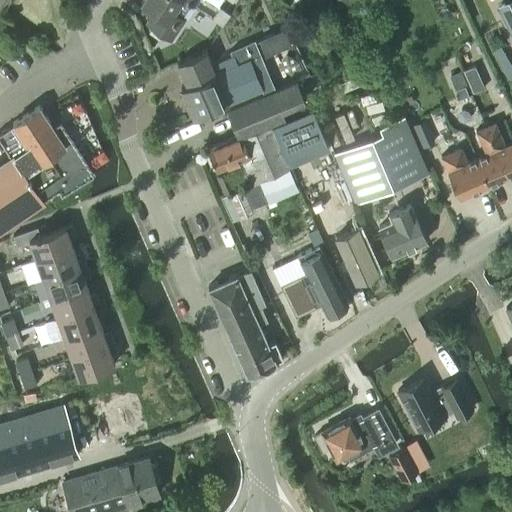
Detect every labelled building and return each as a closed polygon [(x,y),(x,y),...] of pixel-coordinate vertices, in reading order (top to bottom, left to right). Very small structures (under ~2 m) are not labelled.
[(192,6),(183,0),(141,0),(140,2),(153,11),(146,22),(171,39),(184,19),(182,17),(190,5),(192,7),(192,6)] [(511,0),(509,0),(497,6),(511,37),(511,0)] [(229,14),(219,7),(211,19),(221,26),(229,14)] [(283,29),(260,39),(266,51),(288,42),(283,29)] [(206,50),(176,62),(183,77),(186,84),(257,54),(259,52),(254,40),(229,50),(231,54),(211,62),(206,50)] [(186,84),(181,86),(187,101),(265,68),(259,52),(257,54),(186,84)] [(475,66),(463,71),(472,92),(484,87),(475,66)] [(265,68),(187,101),(193,116),(272,83),(265,68)] [(237,135),(206,148),(212,161),(216,172),(236,163),(245,185),(288,167),(270,126),(269,124),(285,117),(282,109),(305,100),(296,79),(226,109),(237,135)] [(0,229),(44,201),(42,198),(46,195),(58,188),(61,193),(91,173),(92,173),(83,159),(61,126),(60,124),(54,128),(39,105),(12,122),(12,123),(26,145),(2,161),(0,162),(0,229)] [(334,150),(332,151),(334,155),(343,179),(353,203),(422,174),(417,161),(398,117),(390,120),(379,125),(381,130),(334,150)] [(316,118),(277,135),(291,168),(332,151),(316,118)] [(495,121),(484,126),(507,177),(511,174),(511,140),(505,144),(495,121)] [(481,127),(475,130),(484,153),(476,156),(489,185),(504,178),(507,177),(484,126),(481,127)] [(461,146),(440,155),(442,161),(459,198),(482,188),(489,185),(476,156),(469,159),(467,160),(461,146)] [(288,169),(259,181),(268,203),(298,191),(288,169)] [(235,188),(227,170),(216,175),(224,193),(235,188)] [(242,188),(229,194),(239,217),(252,212),(242,188)] [(426,241),(409,204),(388,213),(392,220),(378,226),(392,256),(426,241)] [(28,241),(35,259),(73,245),(70,237),(76,235),(71,223),(39,234),(37,227),(12,236),(16,246),(28,241)] [(377,271),(357,226),(335,236),(355,281),(377,271)] [(35,259),(42,279),(86,263),(82,252),(76,254),(73,245),(35,259)] [(305,272),(280,284),(295,316),(320,304),(326,315),(348,304),(319,245),(297,255),(305,272)] [(42,279),(49,298),(87,284),(84,276),(90,274),(86,263),(42,279)] [(245,270),(237,274),(208,286),(246,373),(282,357),(275,340),(267,343),(258,323),(267,320),(260,305),(265,303),(250,269),(246,271),(245,270)] [(49,298),(56,318),(100,302),(96,291),(90,293),(87,284),(49,298)] [(4,292),(0,293),(0,308),(8,306),(4,292)] [(56,318),(63,337),(101,324),(98,315),(104,313),(100,302),(56,318)] [(0,322),(5,336),(18,331),(13,318),(0,322)] [(63,337),(70,357),(114,341),(110,330),(104,332),(101,324),(63,337)] [(22,344),(18,331),(5,336),(10,349),(22,344)] [(118,352),(114,341),(70,357),(77,377),(115,363),(112,354),(118,352)] [(15,361),(19,375),(32,370),(27,357),(15,361)] [(24,388),(37,384),(32,370),(19,375),(24,388)] [(456,417),(471,409),(455,380),(440,388),(432,392),(424,377),(397,391),(417,430),(444,416),(443,414),(452,409),(456,417)] [(64,405),(0,423),(0,477),(79,455),(64,405)] [(321,431),(314,435),(322,451),(330,447),(336,458),(347,453),(349,457),(373,444),(378,453),(395,444),(386,428),(383,429),(380,423),(383,421),(377,410),(361,418),(359,415),(350,419),(348,417),(321,431)] [(401,480),(417,472),(403,446),(387,455),(401,480)] [(99,511),(128,504),(127,502),(159,493),(149,456),(63,481),(72,511),(99,511)]
